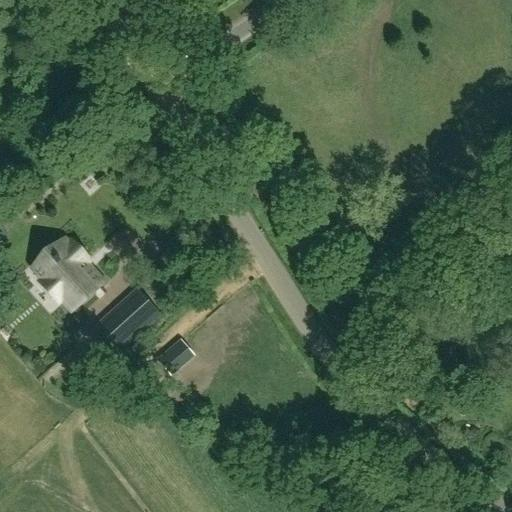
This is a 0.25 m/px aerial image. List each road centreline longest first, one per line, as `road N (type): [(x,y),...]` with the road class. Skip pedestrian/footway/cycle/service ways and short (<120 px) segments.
road 1 (tertiary): [(502,511),(396,434),(321,350),(161,89)]
road 2 (tertiary): [(161,89),(278,0)]
